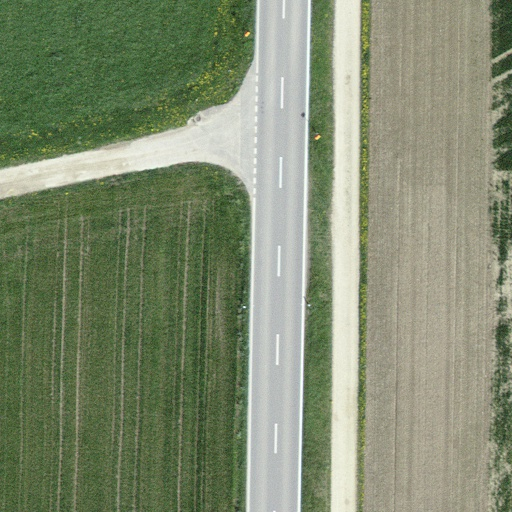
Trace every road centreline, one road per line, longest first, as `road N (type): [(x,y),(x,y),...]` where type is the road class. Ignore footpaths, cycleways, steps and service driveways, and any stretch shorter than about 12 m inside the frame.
road 1 (tertiary): [(285,0),(275,511)]
road 2 (track): [(334,511),(343,0)]
road 3 (track): [(281,133),(173,147),(0,187)]
